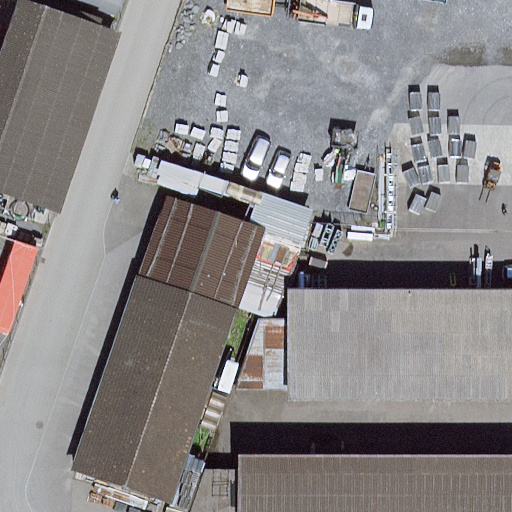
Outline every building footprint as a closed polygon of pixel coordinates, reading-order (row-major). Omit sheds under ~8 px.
[(65,0),(117,17),(122,0),(65,0)] [(13,4),(0,43),(0,122),(37,12),(13,4)] [(0,190),(37,202),(95,31),(37,12),(0,122),(0,190)] [(117,39),(95,31),(37,202),(60,210),(117,39)] [(261,228),(154,193),(64,468),(171,503),(261,228)] [(511,289),(287,291),(287,320),(259,320),(236,392),(285,391),(285,403),(511,402),(511,289)] [(511,511),(511,458),(241,457),(241,472),(203,472),(192,511),(511,511)]
